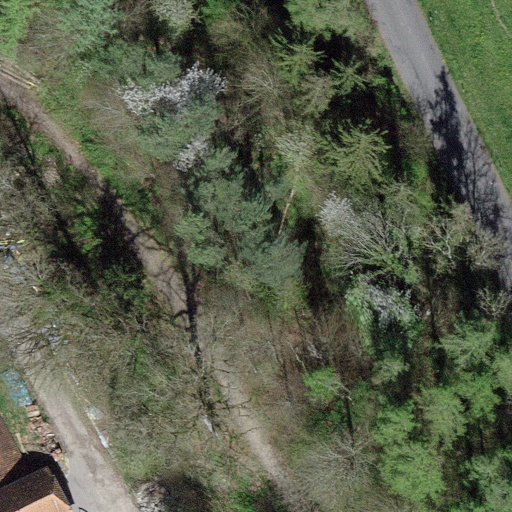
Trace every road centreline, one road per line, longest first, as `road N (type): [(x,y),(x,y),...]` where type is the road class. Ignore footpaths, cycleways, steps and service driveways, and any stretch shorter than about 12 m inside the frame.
road 1 (track): [(317,511),(93,153),(55,116),(0,85)]
road 2 (tertiary): [(511,250),(391,0)]
